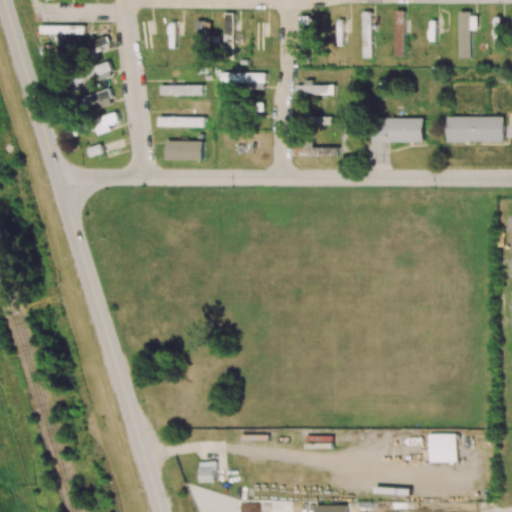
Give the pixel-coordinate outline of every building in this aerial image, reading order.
[(395,56),(405,56),(405,10),(396,10),(395,56)] [(373,58),(372,11),(362,12),(364,58),(373,58)] [(225,44),(235,44),(235,13),(226,13),(225,44)] [(471,58),(471,30),(478,30),(478,13),(460,13),(460,58),(471,58)] [(152,55),(147,15),(138,16),(144,56),(152,55)] [(300,62),(310,62),(310,41),(317,41),(318,17),(301,16),(300,62)] [(209,21),(197,21),(197,46),(209,46),(209,21)] [(86,26),(41,25),(41,33),(86,34),(86,26)] [(82,45),(85,54),(111,44),(107,36),(82,45)] [(84,80),(113,70),(110,61),(81,71),(84,80)] [(266,73),(222,72),(221,85),(266,85),(266,73)] [(335,84),(296,85),(297,95),(335,94),(335,84)] [(203,85),(190,85),(191,95),(203,95),(203,85)] [(85,96),(89,111),(114,103),(109,88),(85,96)] [(345,151),(356,151),(357,119),(354,119),(354,104),(346,104),(345,151)] [(176,117),(176,110),(168,110),(168,116),(159,116),(159,126),(205,127),(205,117),(176,117)] [(110,124),(120,121),(118,112),(93,119),(98,135),(112,131),(110,124)] [(312,125),(333,124),(333,115),(312,116),(312,125)] [(448,142),(506,141),(505,116),(448,117),(448,142)] [(424,142),(425,118),(374,118),(374,141),(424,142)] [(89,132),(86,122),(73,126),(76,136),(89,132)] [(221,134),(221,143),(250,142),(251,148),(261,147),(261,133),(221,134)] [(167,159),(203,160),(203,141),(167,140),(167,159)] [(89,147),(91,156),(104,153),(102,144),(89,147)] [(339,146),(294,147),(294,157),(339,157),(339,146)] [(458,433),(430,434),(431,462),(458,461),(458,433)] [(217,481),(216,461),(200,462),(201,482),(217,481)]
